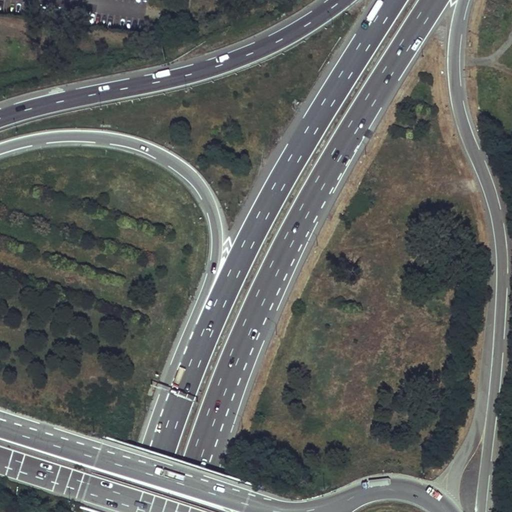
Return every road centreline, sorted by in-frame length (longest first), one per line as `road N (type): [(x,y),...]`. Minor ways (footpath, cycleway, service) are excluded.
road 1 (motorway): [(180,511),(261,293),(433,0)]
road 2 (motorway): [(481,511),(502,254),(493,199),(457,104),(454,41),(464,0)]
road 3 (motorway): [(393,0),(268,206),(183,392)]
road 4 (motorway): [(0,149),(53,136),(123,140),(157,151),(197,181),(218,241),(183,392)]
road 5 (motorway): [(341,0),(291,33),(211,68),(0,118)]
road 6 (motorway): [(250,502),(89,451)]
road 7 (motorway): [(0,461),(157,511)]
road 8 (motorway): [(183,392),(144,511)]
